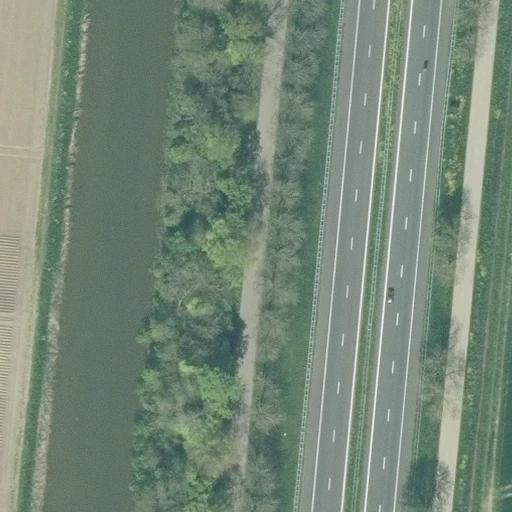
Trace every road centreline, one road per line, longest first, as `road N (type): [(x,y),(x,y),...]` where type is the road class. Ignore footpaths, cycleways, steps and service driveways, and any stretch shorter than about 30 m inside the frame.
road 1 (unclassified): [(227,511),(275,0)]
road 2 (motorway): [(374,0),(326,511)]
road 3 (unclassified): [(444,511),(492,0)]
road 4 (motorway): [(380,511),(427,0)]
